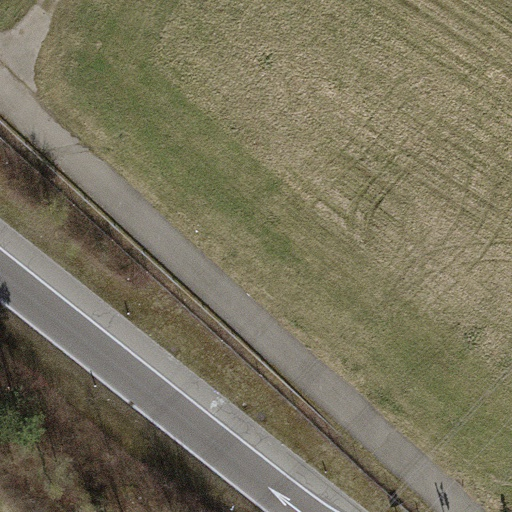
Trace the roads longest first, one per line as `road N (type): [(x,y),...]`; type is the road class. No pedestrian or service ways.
road 1 (track): [(0,93),(461,511)]
road 2 (motorway): [(301,511),(0,274)]
